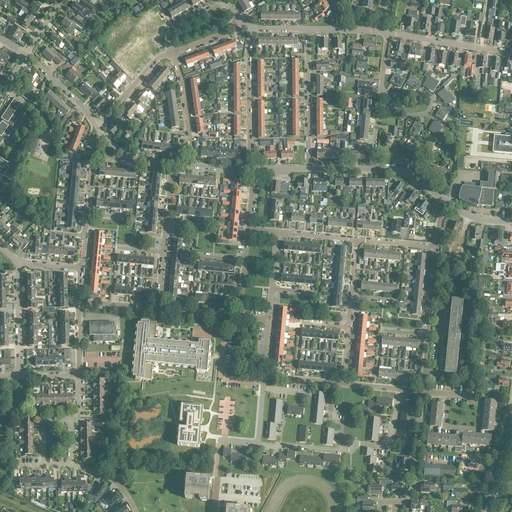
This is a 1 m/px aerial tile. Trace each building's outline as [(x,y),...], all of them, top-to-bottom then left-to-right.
[(27,8),(28,6),(30,7),(38,12),(41,6),(34,1),(31,0),(30,0),(29,3),(26,1),(23,6),(27,8)] [(324,7),(323,6),(327,3),(324,0),(323,0),(318,4),(317,3),(313,5),(314,6),(312,8),(315,12),(317,11),(319,10),(324,7)] [(372,9),(373,3),(364,2),(360,1),(360,7),(354,6),(353,10),(365,11),(365,8),(372,9)] [(86,9),(92,13),(94,9),(83,2),(81,6),(86,9)] [(186,11),(185,10),(187,9),(186,7),(186,6),(184,2),(178,6),(182,12),(183,12),(186,11)] [(92,13),(86,9),(85,10),(74,3),(70,8),(81,16),(84,18),(86,15),(89,17),(92,13),(91,13),(92,13)] [(330,8),(327,3),(323,6),(324,7),(319,10),(317,11),(320,15),(322,13),(323,14),(318,18),(317,16),(314,18),(317,23),(325,17),(322,13),(330,8)] [(242,8),(241,9),(243,11),(245,13),(247,12),(248,12),(252,10),(248,4),(242,8)] [(159,5),(141,15),(142,17),(160,6),(159,5)] [(182,12),(178,6),(173,8),(177,15),(179,14),(179,15),(182,13),(181,13),(182,12)] [(129,8),(114,23),(116,25),(130,9),(129,8)] [(176,16),(177,15),(173,8),(167,12),(169,16),(170,16),(172,18),(173,17),(174,18),(176,16)] [(442,10),(437,9),(435,24),(438,25),(444,26),(445,23),(440,22),(441,19),(442,10)] [(408,20),(407,24),(408,24),(407,28),(414,29),(415,21),(418,22),(419,12),(409,10),(408,16),(409,16),(409,19),(408,19),(408,20)] [(141,36),(121,60),(130,68),(133,66),(134,67),(136,64),(135,63),(137,61),(138,62),(141,59),(140,58),(142,55),(143,56),(145,54),(144,53),(146,50),(147,51),(150,48),(146,45),(148,42),(149,43),(152,39),(151,39),(153,36),(154,37),(156,34),(155,33),(157,31),(158,32),(161,29),(160,28),(162,26),(163,27),(165,24),(164,23),(166,21),(156,12),(138,33),(141,36)] [(22,18),(26,20),(31,23),(33,19),(27,15),(24,13),(21,17),(22,18)] [(14,25),(16,21),(8,17),(6,20),(14,25)] [(74,27),(76,28),(81,32),(86,24),(75,17),(72,21),(71,23),(72,24),(75,26),(74,27)] [(460,28),(461,27),(462,26),(465,26),(467,17),(461,17),(461,18),(454,17),(453,22),(452,21),(451,29),(452,29),(451,34),(452,34),(452,35),(452,36),(453,36),(453,37),(454,37),(455,36),(455,35),(459,35),(460,28)] [(31,23),(26,20),(22,18),(19,23),(22,24),(24,26),(23,27),(27,29),(28,28),(31,23)] [(71,23),(65,19),(62,24),(68,29),(65,32),(71,36),(76,28),(74,27),(75,26),(72,24),(71,23)] [(423,22),(421,22),(420,27),(423,27),(422,31),(429,32),(431,20),(424,19),(423,22)] [(474,23),(469,23),(468,27),(467,27),(466,36),(475,37),(476,30),(473,29),(474,23)] [(490,28),(491,26),(492,26),(492,24),(488,23),(486,34),(489,34),(488,40),(493,41),(495,29),(490,28)] [(23,35),(22,34),(23,33),(16,30),(17,29),(9,24),(8,26),(10,28),(8,31),(21,39),(23,35)] [(113,24),(97,42),(98,43),(115,26),(113,24)] [(438,25),(437,33),(443,34),(445,26),(444,26),(438,25)] [(19,42),(21,39),(8,31),(7,33),(4,33),(3,34),(11,39),(11,38),(17,42),(18,41),(19,42)] [(501,31),(501,34),(499,34),(498,42),(504,42),(505,38),(506,38),(507,32),(501,31)] [(63,41),(53,34),(50,40),(53,42),(52,44),(54,45),(55,45),(59,47),(63,41)] [(339,49),(339,53),(341,53),(341,55),(344,54),(344,46),(341,46),(341,39),(340,40),(335,40),(334,40),(334,49),(339,49)] [(68,49),(72,53),(75,50),(71,46),(72,45),(66,40),(63,43),(68,49)] [(321,50),(327,49),(327,40),(321,40),(320,40),(320,46),(317,46),(317,55),(321,55),(321,50)] [(377,43),(373,43),(373,42),(364,40),(363,48),(369,49),(369,50),(376,51),(376,46),(377,43)] [(224,46),(226,51),(232,49),(233,52),(229,44),(224,46)] [(395,44),(394,49),(396,50),(395,52),(398,53),(397,56),(401,57),(402,57),(402,60),(404,60),(405,54),(402,53),(403,45),(397,44),(397,45),(395,44)] [(64,60),(58,54),(56,56),(47,48),(42,54),(50,62),(53,60),(59,66),(64,60)] [(212,50),(214,56),(215,56),(215,57),(216,58),(221,57),(220,54),(218,48),(212,50)] [(405,54),(404,60),(407,60),(408,56),(415,57),(416,49),(409,48),(408,52),(405,52),(405,54)] [(423,49),(416,49),(415,57),(421,57),(421,62),(424,63),(425,54),(422,54),(423,49)] [(434,58),(435,50),(432,50),(431,49),(430,50),(429,49),(427,62),(433,63),(433,65),(436,66),(437,58),(434,58)] [(0,59),(6,63),(10,57),(1,51),(0,52),(0,59)] [(439,65),(445,66),(447,53),(446,53),(445,52),(444,53),(441,52),(440,58),(437,58),(436,66),(439,66),(439,65)] [(458,61),(459,55),(452,54),(451,67),(457,67),(457,69),(461,69),(461,61),(458,61)] [(472,56),(465,56),(465,62),(461,61),(461,69),(461,71),(464,71),(464,68),(470,69),(471,66),(472,61),(471,61),(472,56)] [(362,57),(358,57),(357,69),(367,70),(368,60),(365,60),(365,59),(362,58),(362,57)] [(478,62),(477,68),(486,69),(487,58),(481,57),(480,63),(478,62)] [(71,63),(74,67),(79,62),(75,58),(71,63)] [(497,72),(497,69),(499,69),(500,59),(497,59),(496,58),(494,58),(493,59),(492,68),(489,68),(488,76),(492,76),(493,72),(497,72)] [(322,63),(316,63),(316,71),(329,71),(328,64),(333,64),(333,61),(324,61),(322,63)] [(400,62),(391,62),(390,67),(396,68),(396,70),(400,70),(400,68),(400,62)] [(96,68),(106,78),(108,76),(98,66),(96,68)] [(164,68),(160,72),(166,77),(170,72),(167,69),(166,70),(164,68)] [(72,70),(65,76),(73,83),(79,77),(72,70)] [(115,79),(121,84),(126,79),(118,71),(115,74),(117,76),(115,78),(115,79)] [(162,82),(166,77),(160,72),(156,77),(162,82)] [(33,87),(35,83),(38,85),(41,81),(38,79),(38,78),(31,74),(26,82),(24,85),(28,87),(30,85),(33,87)] [(404,82),(395,76),(392,80),(394,81),(393,84),(400,88),(404,82)] [(156,77),(152,82),(158,87),(162,82),(156,77)] [(447,81),(443,86),(445,88),(450,84),(449,83),(453,79),(451,77),(447,81)] [(115,79),(115,78),(112,81),(110,79),(108,82),(110,83),(110,84),(116,90),(121,84),(115,79)] [(417,90),(421,83),(411,78),(409,82),(411,83),(409,86),(417,90)] [(426,87),(434,92),(437,85),(428,80),(425,84),(427,85),(426,87)] [(373,97),(373,95),(374,94),(374,92),(373,92),(373,89),(365,88),(365,82),(358,81),(357,89),(362,89),(361,96),(373,97)] [(150,89),(153,92),(158,87),(152,82),(148,86),(150,88),(150,89)] [(91,96),(94,98),(98,94),(94,90),(93,92),(84,84),(80,89),(83,92),(89,98),(91,96)] [(36,98),(23,90),(19,95),(34,105),(38,100),(36,98)] [(445,104),(451,99),(445,90),(439,95),(445,104)] [(55,96),(50,91),(45,97),(50,102),(55,96)] [(154,98),(147,91),(145,93),(143,92),(139,96),(147,102),(150,99),(152,101),(154,98)] [(499,104),(503,104),(503,106),(509,106),(510,99),(504,98),(504,95),(500,94),(499,104)] [(60,101),(55,96),(50,102),(51,103),(55,107),(60,101)] [(138,102),(136,104),(143,110),(146,107),(144,105),(147,102),(139,96),(136,100),(138,102)] [(100,98),(93,106),(99,111),(106,104),(106,103),(108,101),(104,97),(101,99),(100,98)] [(0,158),(0,145),(4,140),(6,141),(13,130),(11,129),(23,112),(18,108),(21,104),(14,100),(1,119),(4,121),(3,123),(2,122),(0,125),(0,170),(0,171),(0,174),(3,177),(4,176),(10,181),(15,173),(5,166),(7,163),(0,158)] [(360,110),(371,111),(372,102),(357,100),(356,105),(355,105),(355,107),(356,107),(356,110),(360,110)] [(55,107),(60,111),(65,106),(60,101),(55,107)] [(132,104),(128,108),(135,115),(136,114),(138,111),(141,113),(143,110),(136,104),(134,106),(132,104)] [(70,111),(65,106),(60,111),(65,116),(70,111)] [(511,107),(506,106),(505,110),(502,110),(501,115),(511,115),(511,107)] [(135,115),(128,108),(125,113),(123,115),(132,123),(135,120),(134,119),(137,115),(136,114),(135,115)] [(442,110),(440,109),(436,117),(443,121),(448,111),(444,109),(443,108),(442,110)] [(435,121),(429,131),(436,135),(441,125),(435,121)] [(116,122),(108,130),(113,135),(121,127),(116,122)] [(410,133),(417,137),(422,127),(418,125),(417,127),(415,125),(410,133)] [(82,135),(85,129),(78,126),(76,132),(82,135)] [(386,147),(387,147),(387,145),(391,145),(392,139),(391,139),(391,137),(396,138),(398,127),(392,126),(391,135),(384,134),(383,138),(385,138),(384,146),(385,147),(386,147)] [(120,141),(126,144),(130,137),(134,140),(137,135),(136,135),(139,131),(137,130),(134,135),(132,133),(131,134),(126,131),(125,134),(124,134),(120,141)] [(80,141),(82,135),(76,132),(74,138),(80,141)] [(494,138),(494,139),(492,153),(492,155),(493,155),(511,156),(511,137),(506,137),(505,139),(495,138),(494,138)] [(74,138),(71,144),(78,147),(80,141),(74,138)] [(270,140),(260,141),(260,147),(267,146),(268,153),(264,153),(264,160),(270,160),(270,153),(270,146),(270,140)] [(75,153),(78,147),(71,144),(69,150),(75,153)] [(405,153),(412,156),(415,148),(408,146),(405,153)] [(419,158),(421,151),(415,148),(412,156),(419,158)] [(511,164),(511,165),(497,164),(496,173),(511,173),(511,164)] [(432,174),(438,176),(438,175),(444,177),(447,171),(434,167),(432,174)] [(488,172),(487,184),(481,183),(480,184),(465,183),(464,187),(463,187),(462,189),(461,188),(459,199),(460,199),(460,201),(477,208),(478,206),(479,206),(493,207),(494,190),(496,191),(497,177),(498,173),(488,172)] [(511,175),(502,174),(501,182),(511,183),(511,175)] [(204,189),(202,189),(202,192),(205,192),(205,189),(206,189),(207,186),(210,186),(211,179),(205,179),(204,186),(204,189)] [(303,179),(302,180),(301,180),(301,183),(298,183),(297,188),(301,188),(301,191),(305,191),(305,189),(307,189),(308,180),(305,180),(304,180),(303,179)] [(327,180),(314,180),(314,192),(327,192),(327,180)] [(335,186),(339,186),(338,190),(342,191),(343,187),(343,180),(336,180),(335,186)] [(272,196),(291,198),(292,184),(280,183),(273,182),(272,196)] [(404,186),(398,182),(395,186),(388,185),(388,193),(392,196),(394,192),(398,195),(404,186)] [(402,204),(404,201),(408,204),(410,202),(412,204),(418,196),(411,191),(407,196),(404,194),(399,201),(402,204)] [(271,208),(280,209),(280,205),(282,205),(282,203),(280,202),(280,201),(277,201),(277,202),(272,202),(271,208)] [(426,203),(423,201),(418,208),(419,208),(417,210),(424,215),(422,217),(426,219),(429,215),(424,211),(429,204),(426,202),(426,203)] [(0,223),(0,232),(0,233),(6,227),(3,224),(8,218),(7,216),(1,222),(0,223)] [(392,231),(392,233),(393,234),(396,234),(397,233),(400,233),(400,228),(402,228),(402,229),(406,229),(406,221),(403,221),(402,222),(401,222),(393,221),(393,227),(392,227),(391,227),(391,230),(392,231)] [(11,231),(13,233),(16,229),(12,225),(8,229),(6,227),(0,233),(5,237),(11,231)] [(21,233),(16,229),(13,233),(15,235),(9,241),(14,246),(20,239),(17,237),(21,233)] [(478,240),(479,230),(472,229),(471,240),(478,240)] [(500,246),(504,247),(504,240),(501,240),(502,232),(495,231),(495,242),(494,245),(500,245),(500,246)] [(32,243),(36,243),(35,246),(35,254),(41,254),(42,247),(42,244),(40,243),(38,243),(39,238),(39,236),(34,236),(34,237),(32,243)] [(22,237),(20,239),(14,246),(19,250),(21,248),(23,250),(27,246),(30,242),(26,238),(24,240),(22,237)] [(504,264),(505,261),(509,261),(509,262),(511,261),(511,256),(506,256),(502,256),(501,264),(504,264)] [(501,264),(501,272),(504,273),(505,273),(511,273),(511,266),(509,267),(509,266),(505,266),(505,264),(504,264),(501,264)] [(26,276),(27,283),(35,283),(35,278),(40,278),(40,274),(33,274),(33,276),(26,276)] [(507,296),(511,296),(511,283),(507,283),(507,287),(503,287),(503,289),(498,289),(497,292),(504,292),(503,295),(507,296)] [(169,301),(177,302),(188,303),(189,297),(186,297),(185,300),(180,300),(180,296),(177,296),(170,295),(169,301)] [(457,375),(462,320),(464,301),(452,300),(445,374),(457,375)] [(506,308),(511,308),(510,309),(511,309),(511,300),(506,300),(506,301),(503,300),(502,307),(506,307),(506,308)] [(504,322),(503,329),(511,329),(511,321),(508,321),(504,320),(504,322)] [(140,324),(137,324),(132,377),(135,377),(135,380),(141,380),(144,381),(151,381),(152,364),(197,368),(197,372),(208,373),(211,342),(192,341),(192,344),(155,341),(156,323),(140,322),(140,324)] [(90,336),(94,336),(94,342),(117,342),(117,331),(114,331),(114,323),(89,323),(89,335),(89,336),(90,336)] [(392,353),(395,354),(395,350),(397,350),(397,347),(400,347),(401,339),(397,339),(397,340),(395,339),(394,347),(394,350),(392,350),(392,353)] [(508,344),(505,344),(504,345),(501,344),(501,345),(499,345),(499,351),(503,351),(511,352),(511,345),(508,345),(508,344)] [(42,367),(42,359),(42,354),(39,354),(39,357),(40,357),(40,359),(33,359),(33,360),(33,363),(33,366),(35,366),(35,367),(42,367)] [(65,362),(65,359),(65,358),(64,358),(57,358),(57,357),(58,357),(58,354),(55,354),(55,356),(55,367),(62,367),(62,365),(65,365),(65,362)] [(499,362),(497,362),(497,367),(500,368),(500,370),(505,371),(506,368),(509,368),(510,368),(510,365),(510,362),(508,362),(508,361),(502,360),(502,361),(499,360),(499,362)] [(93,383),(93,386),(104,385),(104,379),(104,377),(100,378),(100,379),(94,380),(94,383),(93,383)] [(507,387),(507,386),(508,387),(508,383),(507,383),(508,381),(506,381),(506,380),(500,379),(499,379),(497,379),(497,382),(499,383),(499,386),(507,387)] [(325,394),(325,393),(318,393),(317,401),(324,401),(325,394)] [(40,407),(42,406),(42,395),(36,395),(34,396),(34,399),(36,399),(36,406),(40,406),(40,407)] [(74,395),(66,395),(66,406),(69,406),(69,405),(72,405),(72,398),(74,398),(74,395)] [(377,402),(369,402),(368,413),(368,409),(376,410),(377,398),(377,402)] [(377,406),(385,407),(385,399),(378,399),(378,398),(377,398),(376,410),(377,406)] [(393,400),(385,399),(385,407),(392,407),(393,400)] [(275,401),(275,409),(282,409),(283,402),(283,401),(275,401)] [(493,432),(496,402),(487,401),(484,431),(493,432)] [(368,413),(369,402),(368,406),(361,405),(360,412),(368,413)] [(440,426),(442,405),(432,404),(430,427),(440,428),(440,426)] [(202,425),(203,407),(182,405),(180,423),(187,424),(187,425),(187,428),(180,428),(178,446),(200,448),(201,430),(196,429),(196,427),(196,424),(202,425)] [(410,406),(403,405),(403,406),(402,413),(409,414),(410,406)] [(289,407),(288,407),(288,415),(288,414),(296,415),(296,408),(289,407)] [(303,416),(304,416),(304,408),(304,409),(296,408),(296,415),(303,416)] [(282,409),(275,409),(274,416),(281,417),(282,409)] [(402,413),(401,421),(409,422),(409,414),(402,413)] [(273,424),(277,425),(281,425),(280,425),(281,417),(274,416),(273,424)] [(22,417),(22,425),(34,425),(34,423),(32,423),(32,419),(26,419),(26,417),(22,417)] [(315,424),(322,425),(323,417),(316,417),(315,424)] [(372,426),(379,426),(380,419),(380,418),(373,418),(372,426)] [(408,430),(409,422),(401,421),(401,429),(408,430)] [(80,427),(80,430),(91,430),(91,422),(88,422),(88,424),(81,424),(81,427),(80,427)] [(269,424),(268,432),(276,433),(277,425),(273,424),(269,424)] [(300,435),(308,435),(308,428),(301,427),(301,430),(300,435)] [(327,429),(327,430),(326,437),(333,438),(334,430),(327,429)] [(401,429),(400,437),(407,437),(408,430),(401,429)] [(268,439),(268,440),(275,440),(276,433),(268,432),(268,439)] [(370,441),(378,442),(378,434),(371,433),(370,441)] [(491,438),(463,435),(463,434),(457,433),(456,438),(428,435),(427,445),(455,448),(455,449),(455,452),(462,453),(462,449),(462,444),(490,447),(491,438)] [(307,443),(308,435),(300,435),(299,443),(307,443)] [(333,438),(326,437),(325,445),(333,446),(333,438)] [(407,445),(406,445),(407,437),(400,437),(399,444),(399,445),(407,445)] [(23,449),(23,455),(23,457),(27,457),(27,455),(33,455),(33,451),(34,451),(34,449),(23,449)] [(231,462),(232,450),(224,450),(224,449),(223,457),(224,457),(231,458),(231,462)] [(377,458),(373,457),(373,450),(373,449),(366,449),(365,456),(365,457),(377,458)] [(232,450),(231,462),(239,462),(240,455),(232,454),(232,450)] [(287,459),(288,451),(287,455),(280,455),(279,466),(279,462),(287,463),(287,459)] [(295,460),(296,452),(288,452),(288,451),(287,459),(295,460)] [(247,455),(247,456),(240,455),(239,462),(246,463),(247,463),(247,455)] [(279,466),(280,455),(279,459),(271,458),(271,465),(278,466),(279,466)] [(324,455),(324,459),(316,458),(315,466),(323,466),(324,455)] [(332,456),(325,455),(324,455),(323,466),(324,466),(324,462),(332,463),(332,456)] [(340,456),(340,457),(332,456),(332,463),(340,464),(340,456)] [(400,469),(403,470),(408,470),(409,460),(404,460),(404,456),(396,456),(396,462),(399,463),(398,463),(399,464),(400,464),(400,469)] [(264,457),(263,465),(271,465),(271,458),(264,457)] [(300,457),(300,464),(308,465),(308,457),(300,457)] [(308,457),(308,465),(315,466),(316,458),(308,457)] [(380,466),(376,465),(376,458),(377,458),(365,457),(369,457),(368,465),(380,466)] [(468,468),(472,469),(472,468),(476,469),(476,468),(477,469),(479,463),(471,460),(471,461),(468,460),(467,464),(469,464),(468,468)] [(368,465),(372,465),(372,473),(379,474),(380,466),(368,465)] [(456,467),(425,465),(424,477),(455,480),(456,467)] [(25,489),(25,479),(25,476),(22,476),(22,479),(19,479),(19,483),(16,483),(16,489),(25,489)] [(48,476),(48,479),(48,489),(57,489),(57,483),(54,483),(54,479),(50,479),(50,476),(48,476)] [(211,479),(187,477),(185,499),(186,499),(186,497),(194,498),(194,500),(195,498),(200,498),(200,500),(201,498),(209,499),(208,501),(209,501),(211,479)] [(81,482),(81,478),(78,478),(78,482),(78,492),(87,492),(87,485),(84,486),(84,482),(81,482)] [(58,492),(67,492),(67,483),(67,482),(67,479),(64,479),(64,482),(61,482),(61,486),(58,486),(58,492)] [(389,487),(392,487),(392,492),(399,492),(402,492),(402,491),(402,485),(397,485),(397,481),(389,481),(385,481),(385,482),(385,486),(389,486),(389,487)] [(424,487),(421,487),(421,493),(428,493),(430,493),(430,490),(434,491),(435,483),(428,483),(424,483),(424,487)] [(107,487),(101,484),(97,490),(95,488),(90,495),(93,497),(95,494),(100,498),(107,487)] [(371,486),(371,494),(382,494),(382,486),(371,486)] [(468,490),(456,490),(456,498),(467,498),(468,490)] [(110,498),(107,495),(102,500),(106,505),(108,504),(111,507),(120,499),(118,497),(119,496),(117,493),(116,494),(115,493),(110,498)] [(363,504),(363,511),(369,511),(369,510),(374,510),(373,511),(374,511),(374,506),(375,506),(375,503),(374,503),(374,502),(368,502),(368,501),(367,501),(367,498),(362,497),(358,497),(358,503),(363,504)] [(418,511),(418,510),(421,510),(421,503),(412,502),(412,510),(412,511),(418,511)] [(461,511),(462,506),(455,506),(455,502),(447,502),(447,509),(452,509),(451,511),(461,511)]
